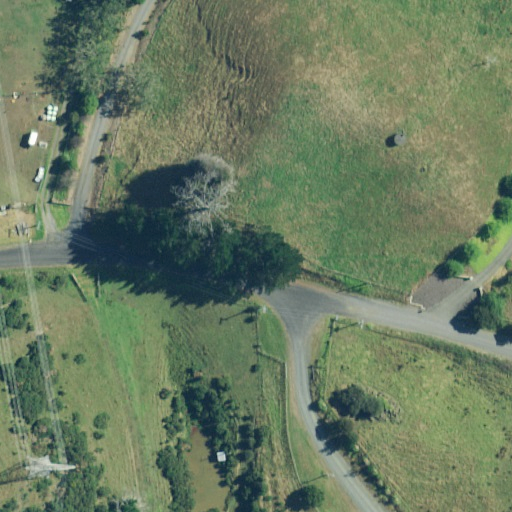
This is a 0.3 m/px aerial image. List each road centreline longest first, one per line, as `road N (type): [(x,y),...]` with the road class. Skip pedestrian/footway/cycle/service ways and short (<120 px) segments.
road 1 (unclassified): [(65,253),(303,298),(511,351)]
road 2 (unclassified): [(65,253),(106,111),(152,0)]
road 3 (track): [(303,298),(296,331),(301,389),(315,430),(377,511)]
